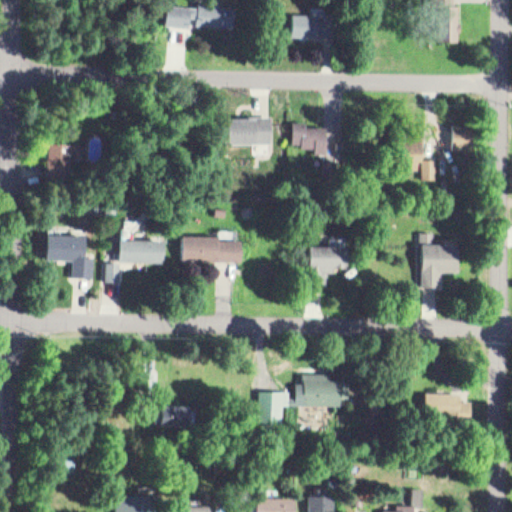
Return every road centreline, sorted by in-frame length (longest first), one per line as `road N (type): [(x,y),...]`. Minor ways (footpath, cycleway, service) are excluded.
road 1 (residential): [(497,511),(504,0)]
road 2 (residential): [(11,511),(16,0)]
road 3 (residential): [(0,321),(511,324)]
road 4 (residential): [(504,77),(0,71)]
